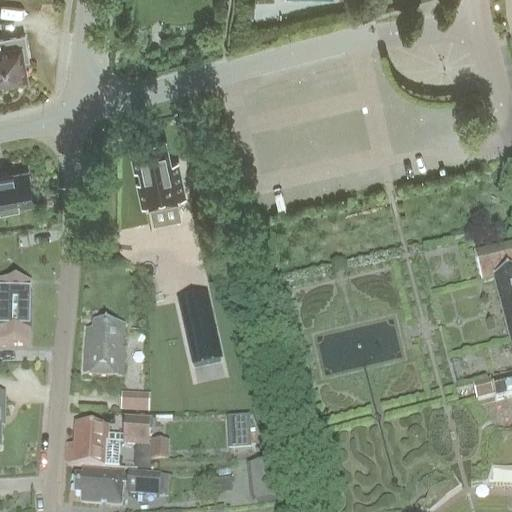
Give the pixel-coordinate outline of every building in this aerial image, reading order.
[(245,7),(245,21),(253,21),(254,7),(245,7)] [(0,38),(0,83),(25,80),(21,54),(27,53),(24,35),(0,38)] [(143,209),(185,200),(178,164),(171,165),(166,141),(130,149),(135,173),(140,172),(142,184),(138,185),(143,209)] [(0,209),(34,203),(28,172),(0,177),(0,209)] [(494,280),(511,348),(511,244),(473,255),(481,283),(494,280)] [(0,345),(31,346),(33,284),(0,282),(0,345)] [(206,298),(178,305),(192,368),(221,361),(206,298)] [(122,380),(124,350),(123,350),(124,328),(94,325),(94,333),(88,332),(83,377),(122,380)] [(511,378),(473,388),(477,402),(494,397),(496,402),(511,397),(511,378)] [(149,399),(121,398),(120,412),(149,414),(149,399)] [(149,448),(150,421),(125,420),(124,446),(149,448)] [(106,469),(108,429),(76,427),(75,448),(69,448),(68,467),(106,469)] [(511,441),(505,441),(485,487),(511,489),(511,441)] [(120,446),(108,445),(106,469),(118,470),(120,446)] [(149,471),(151,451),(143,450),(143,457),(138,457),(137,471),(149,471)] [(277,463),(250,466),(254,504),(281,501),(277,463)] [(128,473),(128,477),(123,477),(123,474),(83,472),(82,478),(76,478),(75,496),(82,496),(81,504),(102,505),(121,506),(122,486),(127,486),(127,495),(170,496),(171,477),(160,476),(160,475),(128,473)] [(422,511),(429,511),(460,488),(454,479),(429,490),(422,511)]
